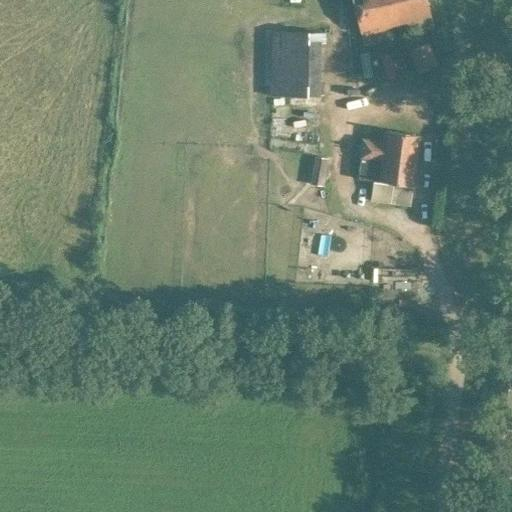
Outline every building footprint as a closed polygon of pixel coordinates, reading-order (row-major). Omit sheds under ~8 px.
[(426,0),(351,0),(363,45),(434,28),(426,0)] [(321,33),(270,31),(269,94),(319,95),(321,33)] [(437,64),(427,43),(409,51),(419,73),(437,64)] [(363,140),(360,158),(358,179),(413,186),(419,135),(399,133),(385,131),(384,142),(363,140)] [(313,155),(309,183),(323,186),(327,158),(313,155)]
